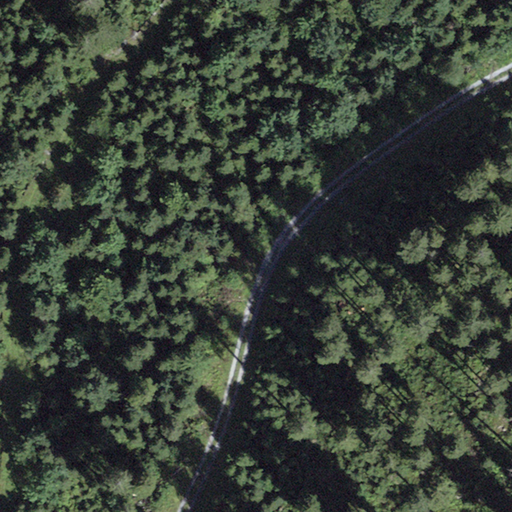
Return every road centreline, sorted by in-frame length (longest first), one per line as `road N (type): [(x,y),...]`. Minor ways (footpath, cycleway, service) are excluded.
road 1 (track): [(511,71),(345,182),(296,229),(266,279),(223,428),(186,511)]
road 2 (track): [(179,0),(93,89),(26,222),(4,511)]
